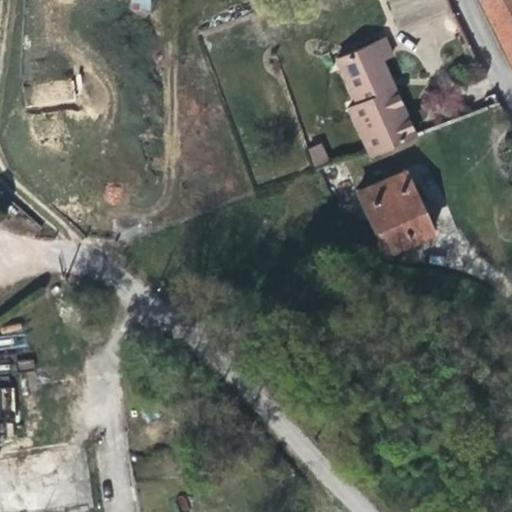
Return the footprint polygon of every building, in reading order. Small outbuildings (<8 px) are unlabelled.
[(150,11),(150,0),(130,0),(130,11),(150,11)] [(511,0),(473,0),(511,75),(511,0)] [(387,56),(378,38),(332,58),(352,104),(344,108),(365,156),(409,137),(375,61),(387,56)] [(307,148),(313,167),(329,162),(323,143),(307,148)] [(406,186),(399,170),(383,178),(390,193),(406,186)] [(406,186),(390,193),(383,178),(352,191),(379,255),(427,234),(406,186)] [(138,511),(168,511),(165,484),(136,488),(138,511)]
